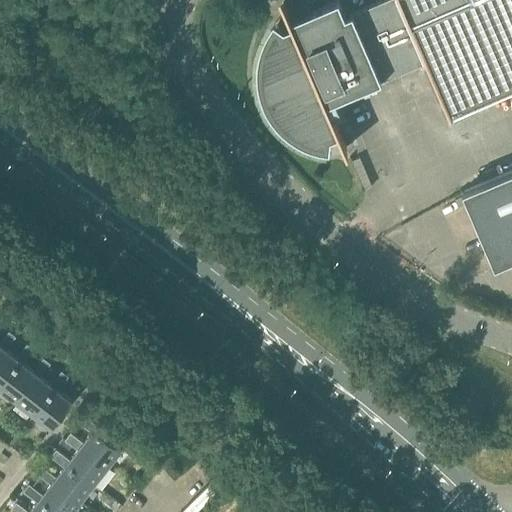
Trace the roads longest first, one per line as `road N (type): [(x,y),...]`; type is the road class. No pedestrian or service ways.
road 1 (primary): [(477,511),(374,414),(0,125)]
road 2 (unclassified): [(511,343),(402,290),(252,156),(191,81),(178,39),(183,0)]
